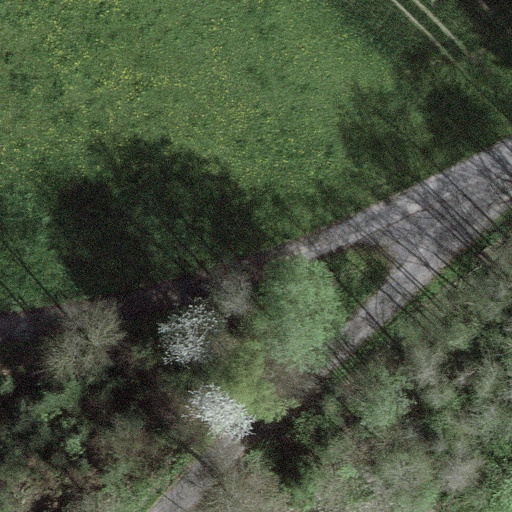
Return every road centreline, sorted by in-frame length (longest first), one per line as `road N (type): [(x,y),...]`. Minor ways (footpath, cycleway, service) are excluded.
road 1 (track): [(0,370),(31,366),(511,145)]
road 2 (track): [(158,511),(282,381),(511,206)]
